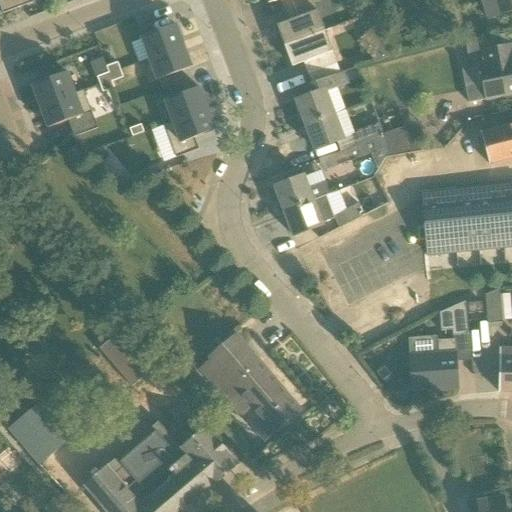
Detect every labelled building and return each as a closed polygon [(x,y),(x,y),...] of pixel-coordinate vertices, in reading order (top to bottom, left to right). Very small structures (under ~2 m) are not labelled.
[(0,0),(5,14),(40,1),(39,0),(0,0)] [(280,0),(285,11),(312,0),(267,0),(269,4),(279,0),(280,0)] [(285,47),(325,31),(313,0),(312,0),(285,11),(289,22),(277,26),(285,47)] [(511,0),(495,0),(500,15),(511,11),(511,0)] [(142,38),(150,60),(184,47),(176,25),(142,38)] [(371,30),(357,43),(377,63),(394,55),(371,30)] [(304,63),(309,75),(338,64),(325,31),(285,47),(293,67),(304,63)] [(487,100),(511,95),(511,47),(511,46),(483,51),(487,67),(480,68),(487,100)] [(192,68),(184,47),(150,60),(158,81),(192,68)] [(109,74),(109,75),(121,71),(118,63),(107,67),(109,74)] [(124,78),(121,71),(109,75),(112,81),(112,82),(124,78)] [(41,107),(75,95),(67,73),(33,86),(41,107)] [(326,93),(347,85),(343,73),(312,85),(315,94),(297,101),(306,126),(335,115),(326,93)] [(109,75),(109,74),(97,78),(100,85),(112,81),(109,75)] [(112,81),(100,85),(103,93),(115,89),(112,82),(112,81)] [(173,122),(208,110),(200,89),(166,101),(173,122)] [(49,129),(92,113),(84,91),(75,95),(41,107),(49,129)] [(195,138),(215,131),(208,110),(173,122),(165,125),(176,158),(199,150),(195,138)] [(306,126),(315,151),(344,140),(335,115),(306,126)] [(356,146),(383,135),(379,124),(352,134),(356,146)] [(142,125),(130,130),(133,137),(144,133),(142,125)] [(489,165),(511,158),(511,126),(482,134),(484,143),(488,160),(489,165)] [(403,128),(383,135),(387,148),(389,153),(386,159),(413,153),(403,128)] [(389,153),(387,148),(383,135),(356,146),(361,158),(371,154),(378,171),(386,159),(389,153)] [(326,183),(309,189),(304,176),(275,187),(285,212),(326,196),(331,194),(326,183)] [(425,255),(457,252),(511,247),(511,183),(421,192),(422,200),(425,255)] [(321,223),(334,218),(334,217),(326,196),(285,212),(294,237),(323,227),(321,223)] [(359,204),(334,217),(340,229),(365,216),(359,204)] [(486,296),(488,325),(503,324),(500,290),(486,296)] [(454,337),(469,335),(466,303),(441,314),(441,332),(453,331),(454,337)] [(483,303),(468,304),(469,314),(483,313),(483,303)] [(118,333),(99,350),(132,388),(151,371),(156,367),(123,329),(118,333)] [(236,334),(209,358),(211,360),(200,370),(237,412),(240,409),(243,412),(250,406),(275,434),(302,411),(236,334)] [(455,341),(438,342),(439,356),(410,358),(411,360),(411,370),(413,389),(438,388),(438,391),(459,389),(455,341)] [(499,392),(511,392),(511,349),(500,349),(500,357),(499,392)] [(384,368),(377,374),(383,382),(391,376),(384,368)] [(8,400),(18,391),(10,383),(0,391),(8,400)] [(181,449),(212,487),(213,488),(239,465),(207,427),(197,436),(194,433),(190,436),(193,439),(182,448),(181,449)] [(146,430),(114,460),(133,481),(165,451),(146,430)] [(181,449),(182,448),(179,445),(128,489),(109,466),(85,487),(106,511),(182,511),(183,511),(182,511),(183,511),(192,505),(191,504),(212,487),(181,449)] [(486,495),(487,501),(469,504),(470,511),(506,511),(504,498),(501,498),(500,492),(486,495)]
